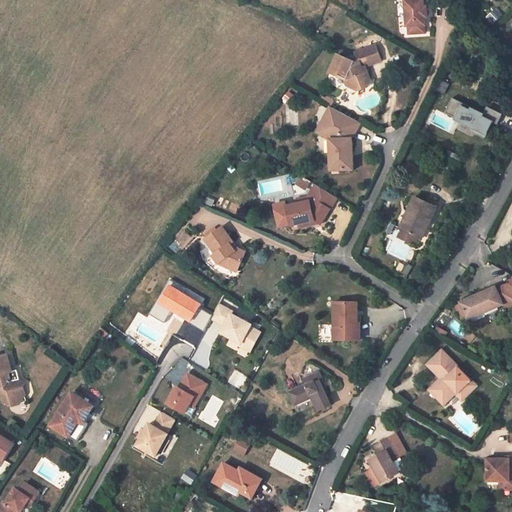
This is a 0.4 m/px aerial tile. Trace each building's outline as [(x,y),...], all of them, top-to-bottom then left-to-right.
[(405,0),(406,24),(410,24),(410,31),(425,30),(425,23),(426,22),(426,14),(428,14),(428,4),(425,4),(424,0),(405,0)] [(357,62),(339,53),(331,71),(340,75),(341,73),(347,76),(351,88),(358,92),(368,88),(373,80),(372,77),(366,72),(365,67),(385,60),(380,45),(360,51),(363,60),(357,62)] [(311,66),(307,63),(299,74),(303,77),(306,77),(309,72),(309,70),(311,66)] [(475,131),(485,136),(492,122),(497,125),(503,114),(487,106),(484,114),(452,99),(445,113),(476,129),(475,131)] [(336,133),(332,139),(332,171),(354,170),(356,139),(363,123),(354,118),(336,109),(331,118),(327,117),(322,126),(336,133)] [(300,176),(296,184),(306,190),(310,182),(300,176)] [(321,224),(337,196),(316,184),(309,195),(310,196),(312,197),(310,200),(299,203),(285,207),(288,214),(287,214),(277,217),(280,228),(290,225),(291,227),(298,224),(314,220),(318,223),(321,224)] [(415,196),(406,216),(407,217),(402,229),(403,229),(399,236),(411,242),(412,238),(417,241),(418,237),(422,238),(437,207),(415,196)] [(277,217),(287,214),(285,207),(284,203),(273,206),(277,217)] [(299,228),(318,223),(314,220),(298,224),(299,228)] [(246,276),(252,255),(243,246),(240,249),(236,245),(238,242),(225,230),(209,246),(222,259),(220,262),(227,271),(246,276)] [(407,275),(413,266),(408,263),(403,273),(407,275)] [(171,278),(149,314),(166,324),(173,311),(205,330),(214,315),(202,308),(207,300),(171,278)] [(496,287),(462,302),(470,319),(503,304),(496,287)] [(358,341),(359,324),(360,324),(361,303),(337,302),(337,341),(358,341)] [(236,311),(221,303),(212,319),(225,326),(221,334),(240,344),(239,346),(252,354),(264,332),(255,327),(256,324),(235,313),(236,311)] [(124,326),(114,318),(112,321),(122,328),(124,326)] [(467,395),(477,385),(443,350),(429,364),(437,373),(441,370),(445,375),(442,378),(430,390),(445,404),(456,393),(461,389),(467,395)] [(3,374),(3,386),(12,385),(14,387),(7,395),(21,406),(36,387),(32,383),(32,374),(27,374),(28,356),(7,356),(6,374),(3,374)] [(210,383),(188,370),(168,403),(191,417),(210,383)] [(307,376),(310,381),(289,392),(295,405),(313,397),(319,410),(331,405),(324,389),(321,382),(324,381),(320,371),(307,376)] [(456,393),(463,400),(467,395),(461,389),(456,393)] [(75,392),(53,425),(78,441),(88,425),(84,422),(95,405),(75,392)] [(248,412),(239,407),(235,414),(244,419),(248,412)] [(178,420),(162,411),(155,423),(150,420),(136,445),(157,457),(178,420)] [(0,458),(4,461),(15,444),(0,434),(0,458)] [(396,434),(388,439),(398,456),(406,452),(396,434)] [(253,445),(241,438),(236,449),(247,455),(253,445)] [(398,456),(388,439),(376,445),(381,455),(371,460),(375,467),(367,472),(375,485),(383,481),(399,472),(392,460),(398,456)] [(511,488),(511,456),(510,456),(510,459),(488,459),(488,480),(501,480),(501,489),(511,489),(511,488)] [(254,490),(260,478),(241,467),(239,470),(224,462),(214,481),(234,492),(236,489),(242,493),(248,496),(252,489),(254,490)] [(198,473),(188,468),(183,478),(192,484),(198,473)] [(257,491),(263,480),(260,478),(254,490),(257,491)] [(39,490),(22,479),(17,487),(14,485),(5,498),(3,497),(0,501),(0,511),(14,511),(18,507),(21,508),(29,496),(34,499),(39,490)] [(180,489),(177,496),(182,499),(185,492),(180,489)] [(248,496),(253,499),(257,491),(254,490),(252,489),(248,496)]
